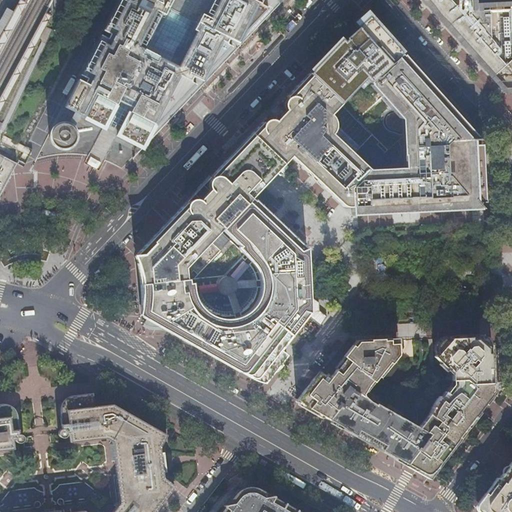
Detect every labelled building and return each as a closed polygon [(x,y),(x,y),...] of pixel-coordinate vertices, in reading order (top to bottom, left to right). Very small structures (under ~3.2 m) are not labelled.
[(8,24),(0,38),(0,57),(29,4),(20,0),(15,11),(8,24)] [(105,124),(114,106),(116,101),(131,109),(129,113),(119,131),(117,136),(132,143),(133,142),(142,147),(148,135),(152,137),(152,138),(152,139),(161,129),(173,116),(196,92),(236,50),(239,47),(240,46),(279,5),(279,4),(278,3),(278,2),(278,0),(277,0),(118,0),(112,12),(102,31),(82,70),(74,86),(55,122),(50,131),(50,132),(50,133),(49,134),(49,135),(49,136),(49,137),(49,138),(49,140),(50,141),(50,142),(50,143),(51,144),(52,145),(53,146),(54,147),(55,147),(56,148),(57,149),(58,149),(60,149),(61,149),(62,149),(64,149),(66,149),(67,148),(69,147),(70,146),(71,145),(72,144),(72,143),(73,142),(74,140),(74,139),(74,137),(74,136),(74,135),(73,134),(73,132),(73,131),(72,131),(72,130),(71,129),(78,116),(102,129),(105,124)] [(425,0),(421,0),(499,87),(501,86),(428,5),(429,4),(425,0)] [(425,0),(429,4),(428,5),(501,86),(499,87),(502,90),(503,89),(503,92),(511,92),(511,89),(511,88),(511,12),(511,4),(511,8),(508,8),(507,5),(473,6),(472,0),(425,0)] [(6,6),(0,17),(0,32),(6,23),(7,24),(8,24),(15,11),(14,10),(6,6)] [(353,23),(355,25),(366,13),(365,12),(353,23)] [(0,97),(0,109),(41,33),(45,26),(50,15),(45,13),(0,97)] [(355,25),(357,27),(358,28),(361,26),(359,22),(366,17),(368,20),(370,18),(366,13),(355,25)] [(359,22),(361,26),(368,20),(366,17),(359,22)] [(357,27),(351,33),(360,44),(359,44),(379,67),(399,50),(370,18),(368,20),(361,26),(358,28),(357,27)] [(341,39),(309,73),(341,104),(365,79),(369,84),(402,54),(399,50),(379,67),(359,44),(360,44),(351,33),(345,39),(346,40),(344,42),(341,39)] [(402,54),(369,84),(401,120),(404,168),(369,170),(369,169),(351,189),(352,208),(357,208),(357,215),(483,209),(477,202),(475,164),(477,164),(477,150),(474,151),(473,134),(458,117),(457,118),(451,111),(452,110),(428,83),(419,92),(410,82),(419,73),(402,54)] [(289,155),(291,157),(313,178),(343,206),(344,207),(345,207),(347,208),(348,208),(352,208),(351,189),(369,169),(353,154),(331,133),(332,132),(332,130),(333,128),(333,127),(333,126),(333,125),(333,124),(333,123),(333,122),(332,120),(332,119),(331,118),(331,117),(331,116),(330,116),(330,115),(341,104),(309,73),(286,97),(287,98),(286,99),(286,100),(285,101),(284,102),(284,103),(284,104),(284,105),(284,107),(284,108),(284,109),(285,110),(285,111),(286,111),(283,114),(279,118),(276,121),(275,121),(275,120),(274,120),(273,119),(272,119),(271,119),(270,119),(269,119),(268,120),(267,120),(266,121),(265,121),(265,122),(264,122),(263,123),(262,122),(251,133),(282,163),(289,155)] [(428,83),(419,73),(410,82),(419,92),(428,83)] [(119,131),(129,113),(131,109),(116,101),(114,106),(105,124),(110,127),(118,131),(119,131)] [(361,145),(330,115),(330,116),(331,116),(331,117),(331,118),(332,119),(332,120),(333,122),(333,123),(333,124),(333,125),(333,126),(333,127),(333,128),(332,130),(332,132),(331,133),(353,154),(361,145)] [(239,146),(238,147),(269,176),(270,176),(282,163),(251,133),(239,146)] [(387,150),(371,134),(361,145),(353,154),(369,169),(387,150)] [(479,140),(473,134),(474,151),(477,150),(477,164),(475,164),(477,202),(483,209),(482,202),(480,145),(479,140)] [(141,149),(142,147),(133,142),(132,143),(117,136),(141,149)] [(238,147),(226,161),(256,190),(269,176),(238,147)] [(269,176),(256,190),(250,197),(251,199),(258,192),(272,177),(291,157),(289,155),(282,163),(270,176),(269,176)] [(15,164),(0,156),(0,192),(1,190),(4,184),(8,177),(15,164)] [(137,273),(138,281),(138,283),(187,277),(187,280),(189,279),(193,279),(224,276),(244,256),(221,231),(258,192),(256,190),(224,159),(210,172),(211,173),(210,174),(208,176),(207,179),(193,196),(190,196),(186,200),(185,200),(135,252),(131,253),(135,263),(137,273)] [(250,374),(255,375),(256,376),(257,376),(259,376),(260,376),(261,376),(262,376),(265,384),(272,374),(273,373),(274,373),(274,372),(275,372),(276,371),(277,370),(279,369),(280,368),(280,367),(281,366),(282,366),(282,365),(280,363),(287,355),(281,351),(310,313),(309,291),(306,291),(307,291),(307,289),(308,286),(308,283),(308,280),(308,277),(307,274),(307,273),(305,271),(308,271),(307,248),(290,233),(289,234),(288,232),(286,229),(283,225),(281,224),(280,223),(278,222),(276,221),(275,221),(274,220),(276,219),(255,199),(254,201),(251,199),(222,230),(240,246),(238,248),(238,249),(244,255),(244,256),(250,261),(251,262),(255,266),(258,272),(261,281),(260,291),(259,298),(254,306),(248,312),(243,316),(235,318),(229,319),(221,319),(211,316),(204,310),(199,304),(195,295),(193,289),(193,283),(190,284),(189,279),(187,280),(140,284),(141,313),(144,315),(143,317),(146,319),(192,345),(197,348),(221,361),(240,373),(242,370),(243,371),(245,372),(250,374)] [(192,345),(146,319),(143,326),(150,329),(152,330),(154,330),(157,330),(159,329),(162,330),(164,330),(166,331),(191,346),(192,345)] [(321,373),(329,379),(334,372),(332,370),(355,341),(349,337),(321,373)] [(455,338),(450,338),(449,339),(446,338),(443,338),(440,339),(438,341),(436,344),(435,346),(435,350),(436,352),(434,354),(452,371),(452,380),(465,380),(470,384),(491,383),(489,348),(477,337),(464,338),(465,341),(455,342),(455,338)] [(334,372),(329,379),(321,373),(299,400),(312,408),(310,409),(320,415),(325,418),(328,419),(351,390),(362,396),(363,395),(378,376),(380,378),(395,358),(395,349),(395,341),(357,343),(334,372)] [(332,370),(334,372),(357,343),(355,341),(332,370)] [(489,348),(491,383),(499,382),(498,347),(489,348)] [(297,399),(299,400),(321,373),(319,371),(297,399)] [(465,380),(452,380),(452,383),(446,392),(428,415),(418,428),(429,434),(406,464),(428,476),(458,437),(463,431),(492,393),(491,383),(470,384),(465,380)] [(406,463),(406,464),(429,434),(418,428),(416,427),(415,428),(403,421),(403,420),(376,405),(370,402),(363,395),(362,396),(351,390),(328,419),(332,422),(332,421),(341,426),(340,426),(396,458),(396,457),(406,463)] [(428,415),(446,392),(444,391),(440,397),(438,395),(435,399),(432,405),(430,409),(428,415)] [(0,511),(154,511),(175,486),(164,478),(163,468),(168,468),(166,456),(161,456),(160,448),(167,435),(112,404),(94,406),(93,396),(93,393),(72,396),(70,396),(69,396),(68,396),(67,397),(66,398),(65,398),(64,399),(63,400),(62,402),(60,405),(60,407),(60,410),(62,429),(61,429),(60,430),(59,432),(58,433),(59,435),(59,436),(61,438),(63,438),(65,437),(66,437),(67,436),(68,433),(70,433),(71,442),(106,438),(111,441),(110,444),(112,462),(115,462),(117,474),(113,474),(117,501),(113,505),(116,507),(112,511),(90,511),(85,507),(69,509),(69,511),(63,511),(64,509),(56,510),(56,511),(43,511),(40,511),(0,511),(0,450),(15,449),(13,440),(15,440),(16,441),(17,443),(19,443),(20,443),(22,443),(24,442),(24,441),(24,439),(24,438),(24,437),(24,436),(22,435),(21,434),(20,434),(17,415),(17,414),(16,411),(15,410),(15,409),(13,407),(12,406),(10,405),(9,404),(8,404),(7,404),(5,404),(2,404),(0,404),(0,511)] [(297,402),(310,409),(312,408),(299,400),(298,401),(297,402)] [(309,412),(310,409),(297,402),(298,405),(309,412)] [(491,486),(490,487),(485,493),(477,502),(479,504),(478,505),(479,508),(480,510),(482,511),(483,511),(484,511),(511,511),(511,465),(510,464),(509,465),(503,473),(498,479),(493,485),(492,484),(491,486)] [(299,511),(275,498),(275,497),(274,496),(272,496),(263,491),(262,490),(259,489),(256,488),(252,487),(248,487),(245,488),(241,489),(238,491),(235,494),(233,497),(227,505),(225,505),(224,507),(225,507),(221,511),(299,511)] [(476,504),(476,507),(476,508),(477,511),(478,511),(484,511),(483,511),(482,511),(480,510),(479,508),(478,505),(479,504),(477,502),(476,504)]
